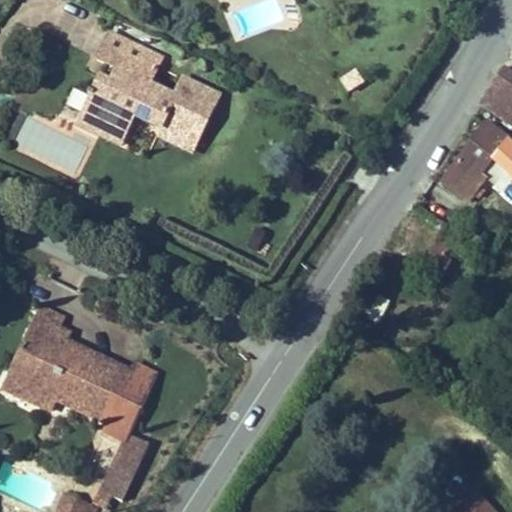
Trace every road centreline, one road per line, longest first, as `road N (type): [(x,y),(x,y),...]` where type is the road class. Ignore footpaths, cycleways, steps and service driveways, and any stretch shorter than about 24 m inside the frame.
road 1 (tertiary): [(279,364),(498,25)]
road 2 (residential): [(0,221),(279,364)]
road 3 (tertiary): [(183,511),(279,364)]
